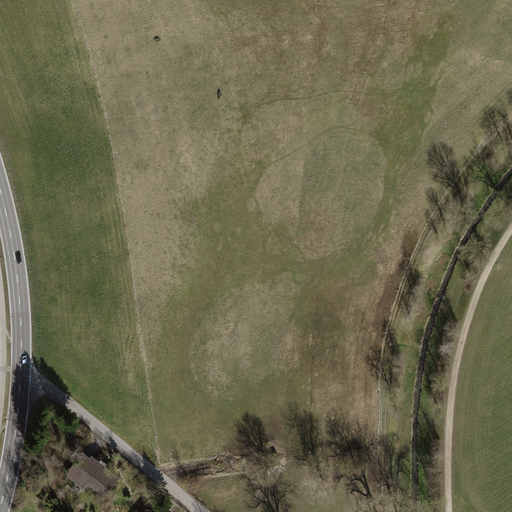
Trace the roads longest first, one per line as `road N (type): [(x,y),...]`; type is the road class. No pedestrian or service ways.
road 1 (track): [(449,511),(448,440),(461,344),(511,227)]
road 2 (unclassified): [(201,511),(43,386),(21,378)]
road 3 (secondary): [(21,378),(20,300),(0,189)]
road 4 (secondary): [(0,508),(21,378)]
